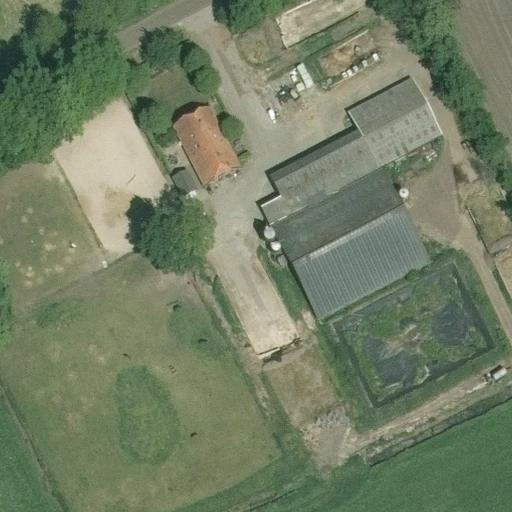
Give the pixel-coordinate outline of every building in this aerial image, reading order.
[(362,49),(351,57),(359,68),(370,59),(362,49)] [(268,228),(376,172),(441,139),(412,83),(347,117),(358,137),(270,183),(280,203),(261,213),(268,228)] [(240,171),(209,112),(173,131),(203,190),(240,171)] [(463,168),(470,184),(481,179),(473,163),(463,168)] [(382,175),(270,232),(317,322),(428,264),(382,175)]
